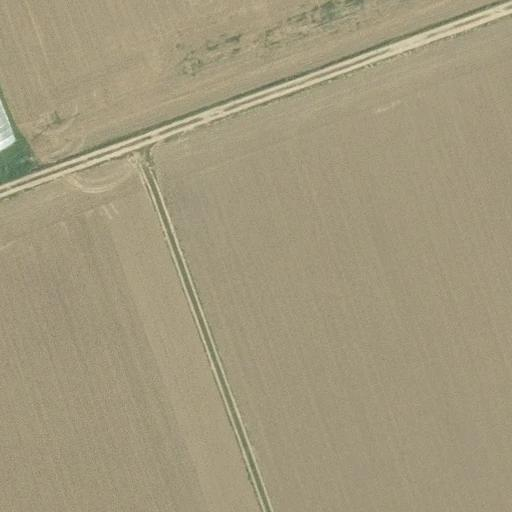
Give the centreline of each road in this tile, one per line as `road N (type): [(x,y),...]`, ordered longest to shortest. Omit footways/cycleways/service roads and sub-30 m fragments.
road 1 (track): [(0,205),(511,19)]
road 2 (track): [(270,511),(140,154)]
